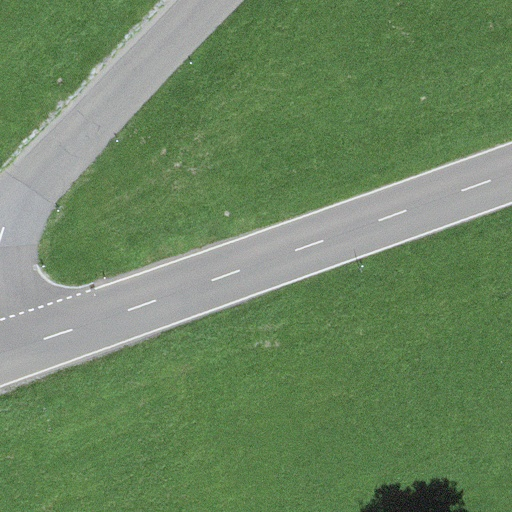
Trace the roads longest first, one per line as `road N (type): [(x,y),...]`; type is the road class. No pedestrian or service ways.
road 1 (secondary): [(511,171),(12,348)]
road 2 (tertiary): [(208,0),(50,162),(12,212),(0,256)]
